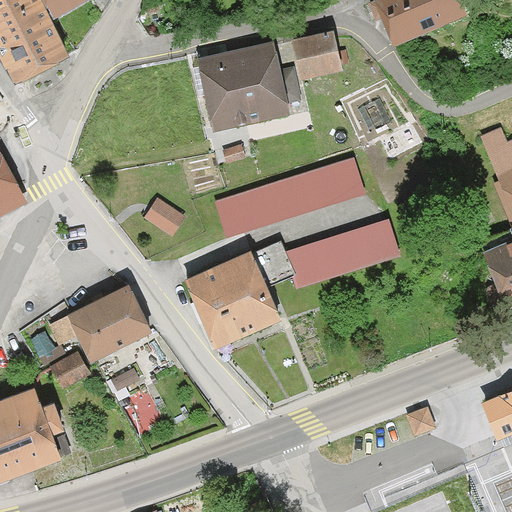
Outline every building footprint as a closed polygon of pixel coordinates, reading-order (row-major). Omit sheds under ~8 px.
[(36,0),(0,0),(0,64),(13,89),(69,58),(36,0)] [(90,0),(46,0),(57,19),(90,0)] [(464,0),(376,0),(397,48),(471,17),(464,0)] [(334,32),(293,41),(302,80),(343,71),(334,32)] [(199,61),(217,134),(296,114),(279,42),(199,61)] [(511,130),(511,128),(484,139),(511,206),(511,130)] [(0,217),(28,202),(0,148),(0,217)] [(351,157),(217,204),(229,239),(363,191),(351,157)] [(157,193),(146,215),(176,231),(188,209),(157,193)] [(386,223),(287,253),(299,291),(397,261),(386,223)] [(511,243),(484,255),(508,312),(511,310),(511,243)] [(254,254),(188,281),(215,349),(282,322),(254,254)] [(131,287),(69,315),(93,367),(155,339),(131,287)] [(78,346),(48,361),(60,385),(91,370),(78,346)] [(511,384),(511,385),(482,396),(489,413),(497,434),(503,432),(511,428),(511,384)] [(35,387),(0,400),(0,484),(61,462),(52,435),(65,431),(54,403),(42,408),(35,387)] [(136,401),(143,423),(164,416),(158,395),(136,401)] [(428,406),(407,414),(415,436),(436,428),(428,406)] [(511,428),(503,432),(507,442),(511,440),(511,428)] [(140,511),(166,511),(163,503),(140,511)]
